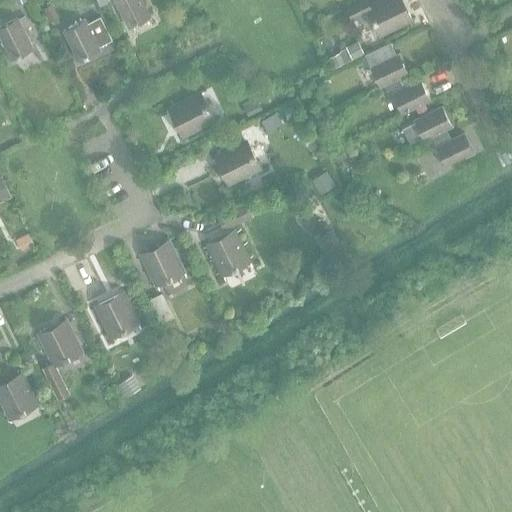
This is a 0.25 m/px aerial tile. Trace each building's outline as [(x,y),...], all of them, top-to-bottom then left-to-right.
[(114,0),(128,27),(149,17),(140,0),(114,0)] [(383,33),(409,21),(398,0),(377,0),(369,4),(366,0),(353,0),(344,5),(351,21),(359,17),(364,27),(377,21),(383,33)] [(0,25),(0,35),(11,58),(33,48),(17,17),(0,25)] [(63,30),(78,60),(100,50),(85,20),(63,30)] [(364,53),(370,65),(395,53),(389,41),(364,53)] [(391,80),(401,75),(407,72),(398,53),(371,66),(380,85),(391,80)] [(401,75),(391,80),(394,88),(405,82),(401,75)] [(402,112),(414,106),(423,102),(430,99),(420,80),(392,93),(402,112)] [(170,106),(184,134),(211,121),(197,93),(170,106)] [(423,102),(414,106),(418,114),(427,110),(423,102)] [(422,136),(424,139),(452,125),(442,106),(414,119),(415,121),(402,127),(409,143),(422,136)] [(436,146),(446,166),(474,152),(464,133),(436,146)] [(217,154),(231,182),(257,169),(243,141),(217,154)] [(218,220),(223,230),(250,217),(245,207),(218,220)] [(207,245),(220,271),(248,258),(235,231),(207,245)] [(141,255),(155,283),(182,269),(169,241),(141,255)] [(148,298),(159,322),(172,315),(161,292),(148,298)] [(96,307),(109,334),(137,321),(124,294),(96,307)] [(39,336),(52,362),(80,349),(67,322),(39,336)] [(42,368),(56,397),(66,391),(53,363),(42,368)] [(0,386),(0,400),(8,416),(36,401),(22,375),(0,386)]
